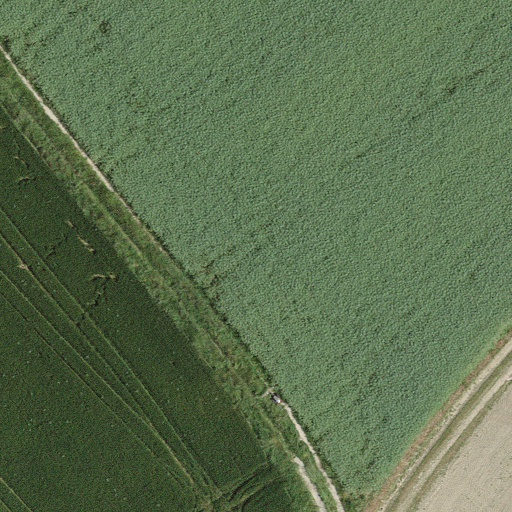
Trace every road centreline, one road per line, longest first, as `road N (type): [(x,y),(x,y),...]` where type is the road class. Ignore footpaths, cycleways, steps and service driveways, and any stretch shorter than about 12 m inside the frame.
road 1 (track): [(0,44),(294,431),(335,511)]
road 2 (track): [(395,511),(511,357)]
